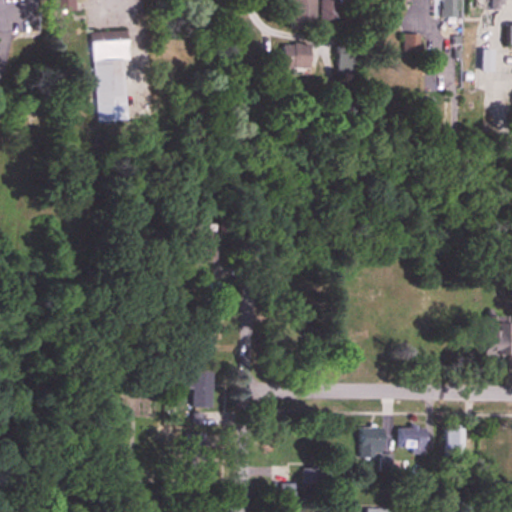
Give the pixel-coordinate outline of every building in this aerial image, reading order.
[(49,0),(49,13),(71,13),(71,0),(49,0)] [(312,0),(285,0),(285,28),(312,28),(312,0)] [(406,0),(382,0),(383,10),(407,10),(406,0)] [(454,0),(435,0),(435,19),(455,19),(454,0)] [(487,0),(487,11),(500,11),(500,0),(487,0)] [(503,47),(511,46),(511,26),(503,26),(503,47)] [(95,122),(126,120),(122,61),(128,60),(126,31),(89,34),(95,122)] [(416,36),(400,36),(400,52),(416,52),(416,36)] [(278,69),(306,69),(306,44),(278,44),(278,69)] [(194,231),(194,263),(213,263),(213,231),(194,231)] [(484,358),(507,358),(507,323),(484,323),(484,358)] [(189,324),(189,344),(214,344),(214,324),(189,324)] [(208,408),(208,370),(177,370),(177,389),(189,389),(189,408),(208,408)] [(356,459),(378,459),(378,428),(356,428),(356,459)] [(424,428),(396,428),(396,452),(424,452),(424,428)] [(460,430),(446,430),(446,458),(460,458),(460,430)] [(504,437),(498,437),(498,430),(482,430),(482,453),(487,453),(487,461),(504,461),(504,437)]
